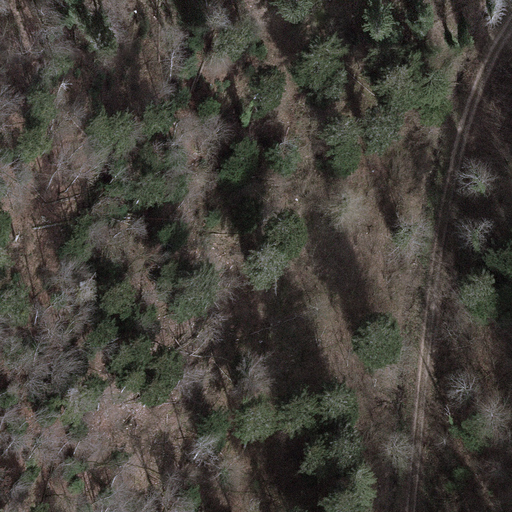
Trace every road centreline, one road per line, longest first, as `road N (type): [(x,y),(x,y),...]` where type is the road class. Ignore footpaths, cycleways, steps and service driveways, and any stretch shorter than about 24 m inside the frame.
road 1 (track): [(272,511),(267,332),(292,188),(278,52),(253,0)]
road 2 (track): [(406,511),(438,239),(463,116),(511,25)]
